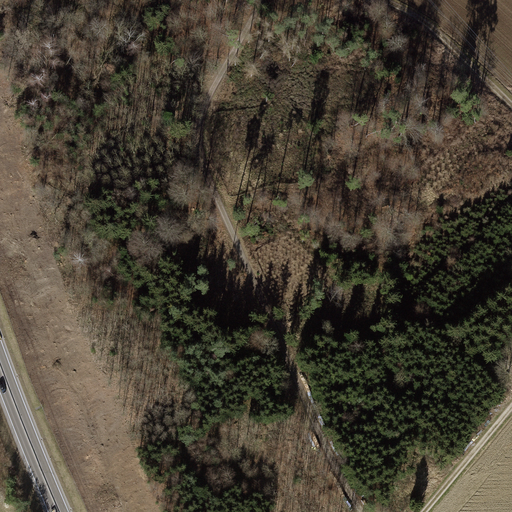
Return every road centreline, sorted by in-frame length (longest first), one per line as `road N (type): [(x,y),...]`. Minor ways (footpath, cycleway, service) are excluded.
road 1 (track): [(360,511),(305,401),(206,152),(218,84),(264,0)]
road 2 (trunk): [(120,511),(32,268),(0,150)]
road 3 (trunk): [(65,511),(0,348)]
road 4 (track): [(384,0),(435,29),(511,102)]
road 5 (trunk): [(0,376),(54,511)]
road 6 (track): [(425,511),(511,408)]
